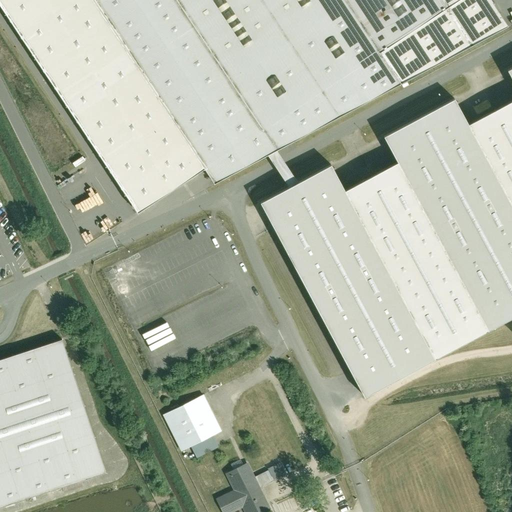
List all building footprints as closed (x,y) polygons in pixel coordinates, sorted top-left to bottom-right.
[(0,0),(0,2),(7,12),(107,162),(140,212),(207,167),(218,184),(405,85),(509,25),(492,0),(0,0)] [(456,97),(384,136),(401,167),(490,331),(511,318),(511,199),(473,128),(456,97)] [(511,106),(473,128),(511,199),(511,106)] [(348,196),(332,166),(261,205),(366,397),(437,359),(348,196)] [(401,167),(348,196),(437,359),(490,331),(401,167)] [(0,509),(106,474),(61,340),(0,359),(0,509)] [(203,393),(162,414),(181,451),(188,448),(210,437),(222,430),(203,393)] [(210,437),(188,448),(194,460),(216,448),(210,437)] [(262,487),(275,480),(287,474),(282,463),(257,476),(249,461),(244,463),(241,459),(231,464),(234,468),(225,473),(234,490),(216,499),(222,511),(238,511),(244,509),(245,511),(267,511),(273,509),(262,487)]
